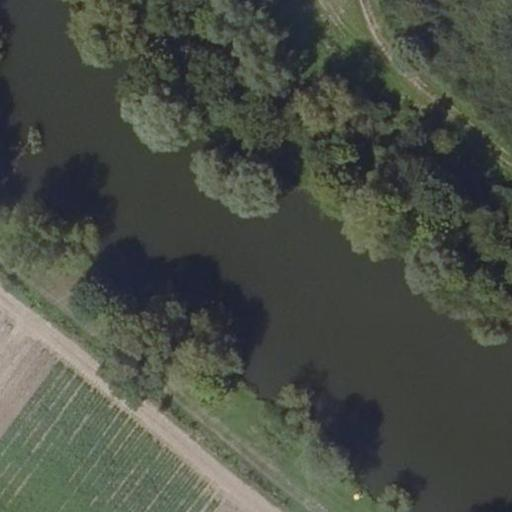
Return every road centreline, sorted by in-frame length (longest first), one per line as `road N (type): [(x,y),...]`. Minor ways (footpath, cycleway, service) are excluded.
road 1 (track): [(511,278),(302,148),(116,0)]
road 2 (track): [(0,257),(317,511)]
road 3 (track): [(368,0),(417,84),(511,155)]
